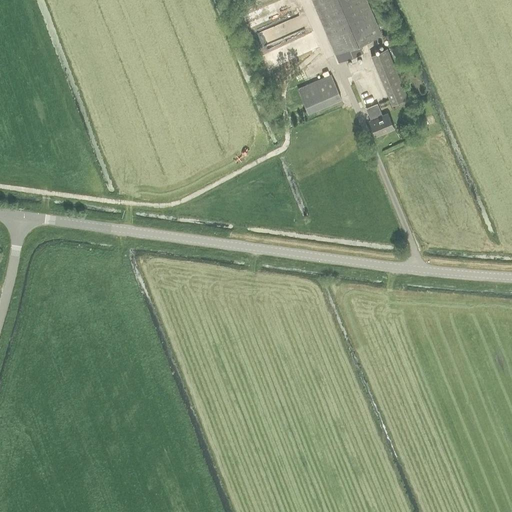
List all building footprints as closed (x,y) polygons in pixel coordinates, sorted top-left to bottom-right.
[(282,0),(245,14),(251,28),(297,10),(293,0),(282,0)] [(382,36),(366,0),(311,0),(338,62),(363,52),(360,44),(382,36)] [(282,47),(263,55),(269,69),(288,61),(282,47)] [(407,98),(387,49),(371,55),(392,105),(407,98)] [(308,113),(341,99),(331,75),(297,89),(308,113)] [(382,116),(379,109),(377,104),(366,109),(371,120),(369,121),(375,136),(394,128),(388,113),(382,116)]
